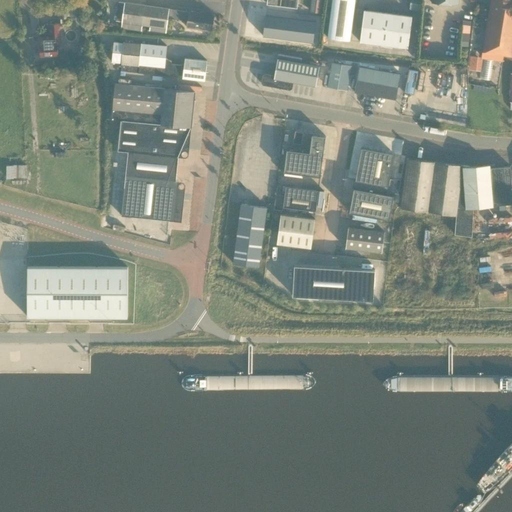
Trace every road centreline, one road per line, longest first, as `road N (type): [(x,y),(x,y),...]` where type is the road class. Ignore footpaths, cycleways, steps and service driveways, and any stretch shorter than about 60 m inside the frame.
road 1 (unclassified): [(195,314),(248,341),(511,343)]
road 2 (unclassified): [(0,208),(200,267)]
road 3 (unclassified): [(0,338),(145,339),(195,314)]
road 4 (unclassified): [(511,145),(341,118)]
road 5 (unclassified): [(200,267),(223,97)]
road 6 (residential): [(323,257),(341,118)]
road 7 (track): [(38,194),(30,74)]
